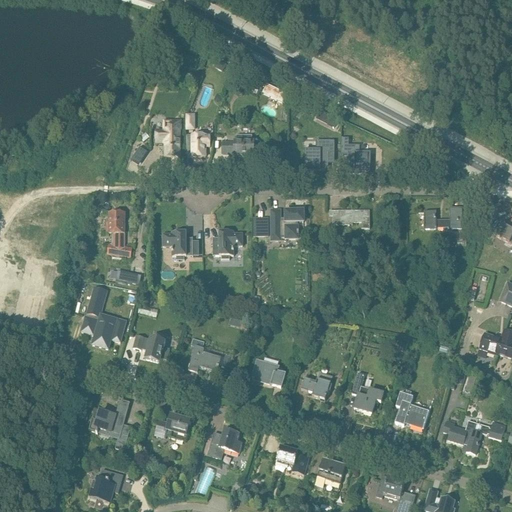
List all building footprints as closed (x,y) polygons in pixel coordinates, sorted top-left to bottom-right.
[(220,58),(217,63),(216,65),(215,67),(223,72),(225,69),(228,62),(220,58)] [(164,76),(164,87),(174,87),(174,76),(164,76)] [(235,85),(233,93),(243,95),(245,88),(235,85)] [(311,126),(330,134),(335,122),(316,115),(311,126)] [(180,149),(180,131),(180,122),(165,122),(165,131),(165,133),(156,133),(156,145),(165,145),(165,159),(180,159),(180,149)] [(150,139),(146,134),(140,139),(144,143),(150,139)] [(210,149),(210,138),(206,138),(206,137),(192,137),(192,159),(206,159),(206,149),(210,149)] [(255,142),(253,142),(252,137),(237,137),(237,142),(234,142),(234,144),(222,144),(222,155),(235,155),(235,158),(254,158),(254,157),(261,157),(261,145),(255,145),(255,142)] [(335,141),(317,141),(317,150),(305,150),(305,169),(328,169),(328,153),(335,153),(335,141)] [(370,174),(370,154),(358,154),(359,147),(341,147),(341,159),(347,159),(347,174),(370,174)] [(435,214),(425,214),(425,231),(462,230),(461,210),(451,210),(452,222),(435,222),(435,214)] [(346,213),(330,213),(330,218),(332,218),(332,227),(352,227),(352,225),(362,224),(362,231),(370,230),(370,213),(364,213),(364,214),(360,214),(360,212),(350,213),(350,214),(346,214),(346,213)] [(298,223),(304,223),(304,213),(286,213),(286,221),(279,221),(279,213),(272,213),(272,242),(280,242),(280,239),(286,239),(298,239),(298,235),(299,235),(299,232),(298,232),(298,223)] [(125,248),(125,215),(109,214),(109,233),(112,233),(112,245),(110,245),(108,255),(130,260),(133,249),(125,248)] [(511,227),(510,230),(502,226),(496,238),(511,246),(511,227)] [(193,240),(186,240),(186,235),(185,235),(185,232),(178,232),(178,235),(172,235),(172,237),(163,237),(163,249),(172,249),(172,258),(176,258),(176,262),(185,262),(184,258),(193,258),(193,240)] [(213,240),(213,242),(213,258),(222,258),(222,262),(230,262),(230,258),(234,258),(234,248),(243,248),(243,236),(234,236),(234,234),(228,234),(228,232),(221,232),(221,234),(219,234),(219,240),(213,240)] [(459,233),(460,242),(456,242),(456,248),(467,248),(467,242),(469,242),(469,232),(459,233)] [(289,259),(289,249),(279,249),(280,259),(289,259)] [(117,283),(140,287),(142,278),(118,274),(117,283)] [(511,308),(511,285),(508,284),(500,303),(511,308)] [(474,302),(477,291),(471,289),(468,301),(474,302)] [(112,342),(116,328),(98,323),(99,319),(100,319),(107,294),(94,290),(86,320),(85,320),(82,334),(90,336),(90,335),(96,337),(94,342),(95,342),(94,347),(109,351),(111,341),(112,342)] [(202,291),(190,291),(190,300),(202,300),(202,291)] [(223,303),(223,293),(207,292),(206,302),(223,303)] [(153,300),(143,298),(142,304),(151,306),(153,300)] [(112,342),(120,345),(126,324),(118,322),(116,328),(112,342)] [(310,336),(320,339),(323,327),(313,324),(310,336)] [(498,358),(499,356),(507,333),(504,332),(501,340),(486,335),(480,352),(488,355),(498,358)] [(511,334),(507,333),(499,356),(511,360),(511,334)] [(165,343),(151,339),(150,341),(137,338),(134,350),(142,352),(142,351),(148,353),(145,361),(160,365),(161,361),(167,362),(170,351),(164,350),(165,343)] [(204,355),(204,351),(195,349),(189,373),(198,375),(200,369),(218,374),(221,359),(204,355)] [(280,376),(282,371),(257,363),(252,381),(281,389),(284,377),(280,376)] [(325,403),(333,379),(319,375),(317,382),(317,385),(305,381),(301,392),(313,396),(313,399),(325,402),(325,403)] [(354,411),(372,416),(376,403),(380,405),(382,395),(361,389),(364,378),(357,376),(352,396),(359,398),(354,411)] [(480,381),(469,378),(465,393),(476,396),(480,381)] [(405,426),(423,432),(428,414),(410,409),(413,400),(398,396),(395,409),(400,411),(396,426),(404,428),(405,426)] [(123,427),(130,405),(121,402),(116,418),(95,412),(90,432),(97,434),(96,437),(98,437),(99,433),(120,439),(117,451),(125,453),(127,445),(131,430),(123,427)] [(187,437),(191,423),(171,417),(169,425),(159,423),(156,437),(166,440),(167,433),(172,434),(171,439),(186,444),(188,437),(187,437)] [(501,442),(505,427),(492,423),(490,431),(489,430),(490,429),(468,423),(465,434),(454,430),(455,426),(447,423),(444,434),(450,436),(448,442),(468,448),(466,454),(476,457),(482,436),(487,438),(488,436),(489,436),(488,438),(501,442)] [(239,456),(242,446),(237,445),(240,437),(224,432),(223,437),(214,435),(208,458),(222,463),(226,452),(239,456)] [(304,478),(307,470),(309,460),(306,459),(306,458),(301,457),(301,458),(298,457),(298,454),(287,450),(287,449),(282,448),(281,451),(278,463),(293,467),(292,474),(304,478)] [(345,471),(346,468),(329,462),(327,467),(322,466),(315,488),(323,491),(326,483),(340,487),(343,478),(345,471)] [(203,467),(197,465),(193,481),(197,482),(199,475),(200,475),(203,467)] [(199,483),(209,486),(214,470),(204,467),(199,483)] [(124,478),(103,471),(100,480),(97,479),(95,485),(94,485),(90,498),(97,500),(98,498),(103,500),(103,502),(110,505),(115,488),(119,489),(118,490),(119,490),(123,478),(124,478)] [(413,507),(416,498),(403,494),(405,485),(382,478),(376,498),(383,500),(383,498),(400,503),(397,511),(411,511),(412,511),(413,507)] [(240,483),(235,489),(240,493),(245,488),(240,483)] [(256,488),(248,486),(245,495),(253,497),(256,488)] [(453,511),(454,511),(452,511),(454,504),(442,501),(442,502),(436,500),(438,494),(430,492),(428,500),(424,511),(453,511)]
